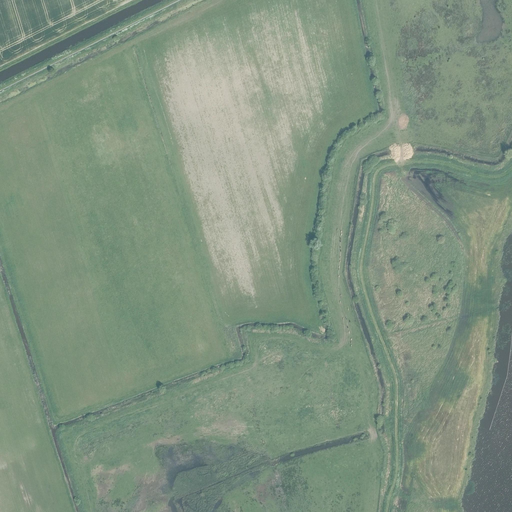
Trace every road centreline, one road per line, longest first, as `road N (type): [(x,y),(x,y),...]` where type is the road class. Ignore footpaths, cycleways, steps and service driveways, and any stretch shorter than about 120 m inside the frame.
road 1 (track): [(387,511),(397,456),(395,378),(361,270),(375,175),(386,165),(416,162),(483,176),(511,170)]
road 2 (track): [(214,0),(0,107)]
